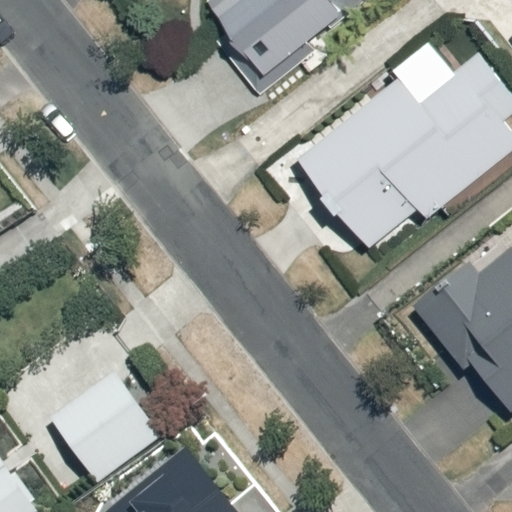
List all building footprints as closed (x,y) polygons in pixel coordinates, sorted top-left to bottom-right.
[(232,0),(225,7),(247,32),(240,38),(279,81),(366,0),(232,0)] [(457,68),(436,42),(300,154),(375,244),(411,215),(419,224),(511,146),(511,85),(481,48),(457,68)] [(481,261),(418,310),(470,377),(478,371),(511,414),(511,262),(494,277),(481,261)] [(121,373),(57,418),(106,485),(170,438),(121,373)] [(0,511),(52,511),(54,511),(24,472),(50,453),(35,433),(7,454),(0,445),(0,511)] [(235,511),(192,452),(109,511),(235,511)]
